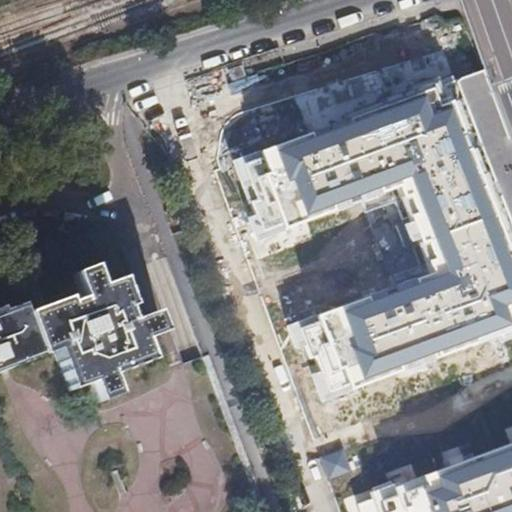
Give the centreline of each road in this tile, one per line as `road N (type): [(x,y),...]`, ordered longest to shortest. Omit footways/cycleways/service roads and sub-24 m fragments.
road 1 (residential): [(297,511),(131,70)]
road 2 (residential): [(0,201),(47,196),(140,207),(107,119)]
road 3 (residential): [(353,0),(131,70)]
